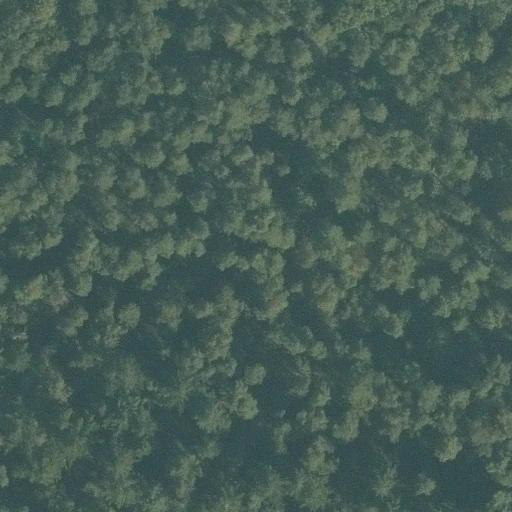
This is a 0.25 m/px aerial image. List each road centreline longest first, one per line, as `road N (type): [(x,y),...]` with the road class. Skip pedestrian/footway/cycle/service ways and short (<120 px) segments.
road 1 (track): [(0,439),(175,498)]
road 2 (track): [(377,0),(511,70)]
